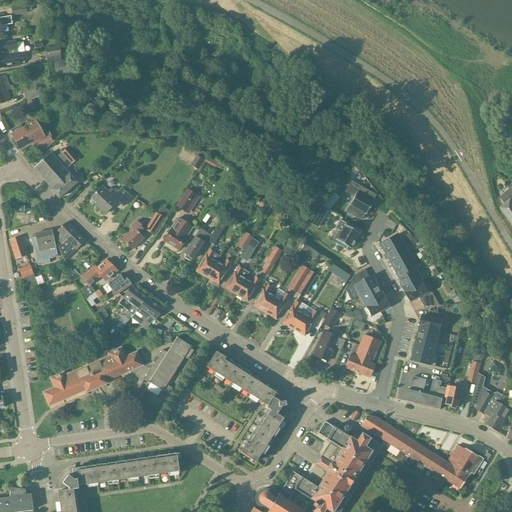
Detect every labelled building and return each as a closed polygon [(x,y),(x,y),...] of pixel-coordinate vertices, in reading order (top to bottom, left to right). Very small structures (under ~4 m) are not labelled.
[(11,7),(13,16),(27,13),(26,4),(11,7)] [(0,17),(0,34),(9,33),(8,26),(12,25),(11,16),(0,17)] [(0,43),(0,55),(18,53),(16,43),(15,41),(2,43),(0,43)] [(53,62),(61,61),(60,56),(61,56),(59,46),(44,49),(46,59),(48,65),(53,64),(53,62)] [(0,55),(0,69),(20,66),(18,53),(0,55)] [(70,74),(67,60),(61,61),(53,62),(53,64),(56,77),(70,74)] [(0,103),(4,102),(4,103),(10,101),(7,91),(10,90),(5,75),(0,76),(0,103)] [(31,146),(37,156),(54,142),(49,133),(43,136),(35,121),(10,135),(19,151),(32,144),(33,145),(31,146)] [(78,159),(68,147),(61,153),(71,164),(78,159)] [(51,153),(34,168),(52,189),(51,190),(59,198),(77,183),(70,174),(51,153)] [(204,162),(214,167),(217,162),(207,156),(204,162)] [(360,171),(355,164),(350,170),(355,175),(360,171)] [(366,215),(373,202),(369,200),(373,194),(351,182),(345,192),(353,197),(349,205),(346,211),(361,220),(364,214),(366,215)] [(122,207),(131,197),(125,191),(122,195),(117,190),(115,192),(110,188),(107,191),(101,186),(91,198),(100,205),(98,207),(105,214),(116,201),(122,207)] [(503,206),(500,208),(511,222),(511,223),(511,201),(511,202),(511,201),(511,188),(509,190),(505,194),(506,195),(504,197),(501,199),(503,202),(505,204),(503,206)] [(184,212),(195,195),(187,189),(176,207),(184,212)] [(333,192),(321,207),(328,210),(338,197),(333,192)] [(16,214),(24,214),(24,211),(24,210),(24,206),(17,206),(16,214)] [(321,207),(309,222),(317,227),(321,220),(322,220),(328,210),(321,207)] [(206,214),(214,218),(217,214),(209,209),(206,214)] [(144,230),(154,236),(165,219),(156,213),(144,230)] [(163,240),(179,250),(186,240),(185,239),(192,228),(177,218),(170,229),(163,240)] [(140,234),(145,229),(136,221),(130,226),(133,229),(122,240),(132,250),(143,238),(140,234)] [(351,248),(359,234),(345,226),(347,224),(341,221),(336,229),(340,232),(336,240),(337,240),(335,244),(346,250),(348,247),(351,248)] [(54,241),(64,262),(85,241),(66,222),(57,231),(60,234),(55,239),(56,240),(54,241)] [(206,241),(214,245),(221,232),(222,232),(226,225),(221,222),(216,227),(206,241)] [(195,238),(184,254),(185,255),(184,258),(189,261),(191,259),(193,259),(203,243),(204,244),(206,241),(213,231),(210,229),(207,233),(201,229),(195,238)] [(35,237),(31,238),(38,265),(50,263),(49,259),(57,257),(55,249),(51,231),(35,235),(35,237)] [(252,237),(245,232),(237,246),(244,250),(252,237)] [(385,254),(402,245),(397,235),(379,244),(385,254)] [(9,241),(15,260),(27,256),(20,237),(9,241)] [(254,248),(248,244),(240,257),(247,261),(254,248)] [(305,245),(302,250),(315,259),(318,254),(305,245)] [(390,264),(407,254),(402,245),(385,254),(390,264)] [(273,265),(281,251),(274,247),(266,261),(273,265)] [(196,271),(207,278),(217,262),(220,256),(214,253),(215,251),(210,248),(196,271)] [(413,263),(407,254),(390,264),(395,273),(413,263)] [(207,278),(218,284),(232,261),(227,258),(223,266),(217,262),(207,278)] [(81,277),(88,286),(101,276),(105,280),(117,271),(106,261),(97,268),(95,266),(81,277)] [(418,273),(413,263),(395,273),(401,282),(418,273)] [(329,271),(346,281),(350,275),(333,264),(329,271)] [(19,270),(22,279),(24,278),(33,275),(30,266),(19,270)] [(225,289),(234,294),(244,279),(245,279),(249,273),(243,269),(243,268),(239,266),(225,289)] [(288,288),(295,293),(309,271),(301,266),(288,288)] [(295,293),(303,298),(317,276),(309,271),(295,293)] [(406,292),(423,282),(418,273),(401,282),(406,292)] [(101,288),(94,293),(98,298),(105,293),(105,294),(106,295),(112,290),(115,295),(125,288),(129,286),(129,283),(127,280),(124,279),(121,274),(101,288)] [(33,275),(24,278),(30,297),(39,294),(33,275)] [(234,294),(247,301),(261,278),(255,275),(251,283),(245,279),(244,279),(234,294)] [(336,275),(330,282),(340,289),(345,282),(336,275)] [(360,295),(377,286),(371,276),(352,287),(357,297),(360,295)] [(406,292),(411,302),(419,298),(425,308),(439,306),(431,290),(428,292),(424,283),(423,283),(423,282),(414,287),(406,292)] [(254,306),(264,312),(273,296),(268,293),(272,286),(267,283),(254,306)] [(383,296),(377,286),(360,295),(357,297),(363,308),(365,306),(369,304),(383,296)] [(146,298),(131,287),(118,304),(127,311),(129,313),(125,318),(129,321),(136,312),(146,298)] [(264,312),(275,319),(289,296),(284,293),(280,300),(273,296),(264,312)] [(370,317),(389,306),(383,297),(383,296),(369,304),(365,306),(365,307),(370,317)] [(136,312),(131,318),(141,325),(145,319),(147,320),(150,316),(155,320),(162,311),(163,310),(146,298),(136,312)] [(283,323),(293,329),(307,306),(296,300),(283,323)] [(293,329),(304,336),(318,313),(313,310),(309,317),(303,314),(307,307),(307,306),(293,329)] [(331,309),(322,323),(330,328),(339,314),(331,309)] [(440,331),(442,321),(439,320),(438,310),(429,311),(428,317),(423,315),(420,326),(420,327),(439,332),(439,331),(440,331)] [(169,328),(175,319),(168,315),(162,324),(169,328)] [(437,343),(439,332),(420,327),(417,338),(436,343),(437,343)] [(314,356),(328,361),(337,338),(323,332),(317,346),(316,346),(313,353),(314,354),(314,356)] [(350,355),(344,368),(369,378),(374,365),(372,364),(380,342),(363,335),(355,357),(350,355)] [(158,337),(159,345),(171,344),(170,336),(158,337)] [(144,379),(168,395),(169,387),(167,385),(184,357),(188,359),(193,351),(190,348),(191,347),(176,338),(167,353),(163,350),(144,379)] [(436,355),(439,343),(437,343),(436,343),(417,338),(415,349),(436,355)] [(43,393),(49,406),(85,390),(86,392),(96,388),(106,384),(105,381),(142,365),(136,353),(125,357),(121,348),(108,354),(109,357),(64,376),(63,373),(50,379),(54,388),(43,393)] [(412,361),(433,366),(436,355),(415,349),(412,361)] [(240,453),(255,462),(283,419),(284,420),(288,414),(280,408),(281,407),(285,406),(284,401),(280,402),(278,401),(284,393),(277,389),(276,390),(216,352),(206,367),(267,406),(268,409),(240,453)] [(468,382),(476,384),(481,364),(472,362),(468,382)] [(451,378),(441,376),(444,386),(448,387),(448,386),(449,386),(451,378)] [(410,388),(407,401),(424,405),(427,393),(423,392),(426,380),(413,377),(410,389),(410,388)] [(427,393),(424,405),(440,409),(443,397),(445,398),(447,388),(441,387),(442,382),(434,380),(430,394),(427,393)] [(482,388),(476,385),(472,402),(478,405),(476,409),(485,414),(485,413),(492,416),(487,426),(498,433),(511,410),(505,406),(507,401),(506,400),(507,398),(497,393),(494,394),(492,396),(486,393),(485,394),(481,392),(482,388)] [(452,408),(456,409),(458,407),(459,407),(463,390),(448,386),(447,388),(445,398),(448,398),(446,404),(451,406),(452,408)] [(350,419),(354,422),(358,414),(355,412),(350,419)] [(360,426),(368,431),(376,418),(373,417),(367,415),(360,426)] [(384,424),(376,418),(368,431),(376,436),(384,424)] [(339,511),(381,446),(361,433),(356,441),(346,435),(349,430),(344,427),(341,432),(325,422),(317,433),(330,441),(318,460),(305,480),(293,472),(280,492),(273,487),(270,492),(268,490),(265,489),(262,490),(256,494),(255,498),(256,502),(257,506),(260,508),(258,511),(253,508),(250,511),(339,511)] [(384,424),(376,436),(390,445),(398,432),(384,424)] [(398,432),(390,445),(404,453),(412,441),(398,432)] [(404,453),(418,462),(425,450),(412,441),(404,453)] [(478,467),(483,459),(478,456),(477,457),(464,449),(457,445),(454,451),(461,456),(460,457),(470,463),(470,462),(478,467)] [(418,462),(431,471),(439,458),(425,450),(418,462)] [(454,451),(451,456),(453,457),(450,462),(454,465),(453,467),(468,476),(470,472),(473,474),(478,467),(470,462),(470,463),(460,457),(461,456),(454,451)] [(56,490),(59,511),(78,511),(75,489),(77,487),(178,472),(176,454),(72,469),(71,466),(65,470),(59,475),(55,482),(54,490),(56,490)] [(439,458),(431,471),(445,480),(453,467),(454,465),(450,462),(448,464),(439,458)] [(468,476),(453,467),(445,480),(460,489),(468,476)] [(0,511),(17,511),(33,510),(30,494),(25,495),(25,490),(9,488),(8,491),(10,491),(9,497),(0,498),(0,511)]
